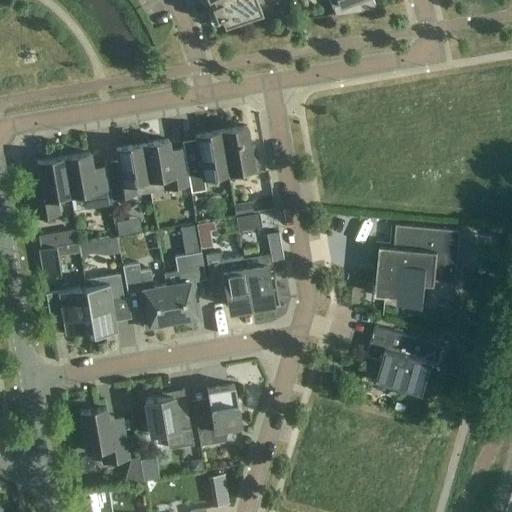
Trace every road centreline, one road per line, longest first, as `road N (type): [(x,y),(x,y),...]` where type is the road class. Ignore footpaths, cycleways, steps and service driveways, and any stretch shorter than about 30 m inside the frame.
road 1 (residential): [(296,336),(28,382)]
road 2 (residential): [(269,83),(307,300),(296,336)]
road 3 (residential): [(269,83),(431,55),(419,0)]
road 4 (residential): [(0,129),(204,94)]
road 5 (residential): [(296,336),(245,511)]
road 6 (unclassified): [(28,382),(0,220)]
